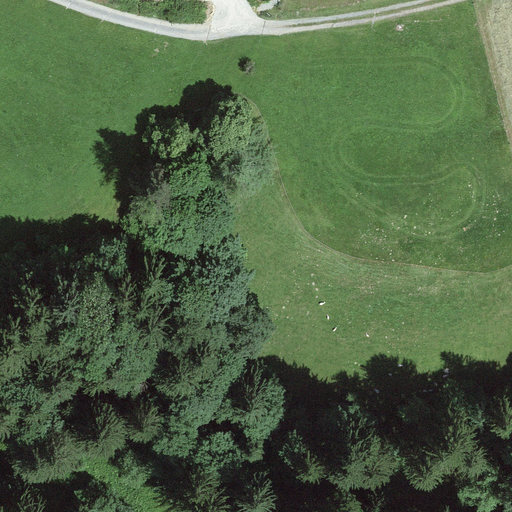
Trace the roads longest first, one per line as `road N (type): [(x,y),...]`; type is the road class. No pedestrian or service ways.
road 1 (track): [(243,29),(334,22),(434,0)]
road 2 (track): [(66,0),(170,27),(243,29)]
